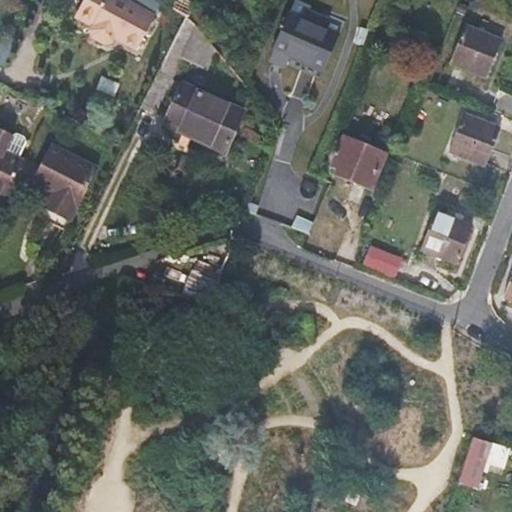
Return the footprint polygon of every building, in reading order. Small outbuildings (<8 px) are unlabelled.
[(86,0),(77,17),(94,27),(90,33),(92,41),(104,48),(112,46),(115,42),(137,54),(156,22),(118,0),(86,0)] [(182,0),(180,0),(174,11),(186,19),(190,21),(197,9),(182,0)] [(338,35),(290,13),(274,48),(322,70),(338,35)] [(190,21),(186,19),(141,112),(155,118),(169,89),(167,86),(182,57),(208,69),(218,49),(197,26),(190,21)] [(489,77),(503,40),(467,27),(452,63),(489,77)] [(184,85),(168,122),(227,150),(244,112),(184,85)] [(452,150),(487,162),(500,127),(466,114),(452,150)] [(0,192),(17,201),(30,174),(35,163),(31,161),(38,145),(36,141),(29,137),(25,139),(6,130),(0,140),(0,192)] [(343,168),(341,174),(375,186),(386,152),(347,138),(337,164),(343,168)] [(51,164),(44,180),(71,192),(68,199),(82,207),(101,167),(60,147),(51,164)] [(35,163),(30,174),(44,180),(51,164),(37,158),(35,163)] [(473,224),(438,210),(423,247),(460,261),(473,224)] [(397,275),(401,259),(370,250),(365,266),(397,275)] [(195,266),(185,293),(208,299),(219,272),(195,266)] [(476,490),(488,445),(469,440),(457,484),(476,490)]
